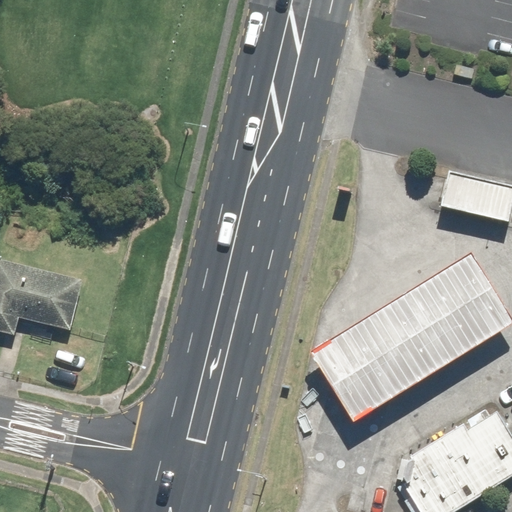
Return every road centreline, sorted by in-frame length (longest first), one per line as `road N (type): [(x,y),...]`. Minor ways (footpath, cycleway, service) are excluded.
road 1 (primary): [(197,452),(304,0)]
road 2 (residential): [(0,410),(35,411),(197,452)]
road 3 (residential): [(189,485),(0,429)]
